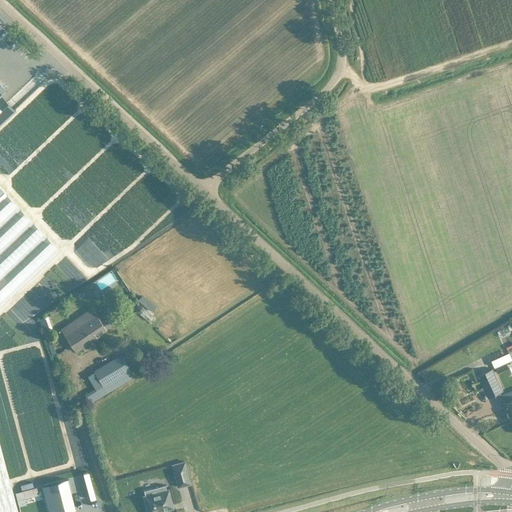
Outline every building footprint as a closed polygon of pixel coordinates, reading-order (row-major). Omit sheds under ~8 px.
[(0,124),(10,115),(0,104),(0,94),(1,94),(5,90),(0,84),(0,124)] [(7,193),(0,199),(0,305),(60,249),(7,193)] [(50,222),(72,244),(106,211),(96,202),(80,219),(66,206),(50,222)] [(92,282),(85,287),(88,292),(95,287),(92,283),(92,282)] [(156,306),(143,296),(140,300),(145,303),(144,304),(152,311),(156,306)] [(144,308),(144,307),(141,304),(136,310),(149,321),(153,316),(144,308)] [(99,318),(96,313),(92,307),(60,328),(64,334),(76,351),(114,326),(108,317),(105,313),(99,318)] [(41,318),(39,319),(44,331),(52,328),(48,316),(41,318)] [(121,355),(94,370),(98,377),(107,392),(134,377),(121,355)] [(488,397),(497,393),(504,390),(494,368),(487,371),(478,375),(488,397)] [(511,390),(501,396),(504,402),(511,421),(511,390)] [(18,511),(0,443),(0,511),(18,511)] [(185,461),(172,465),(178,487),(191,483),(185,461)] [(145,495),(143,495),(147,511),(155,511),(173,507),(168,489),(166,489),(165,485),(144,490),(145,495)] [(36,486),(15,492),(19,505),(26,503),(25,497),(38,494),(36,486)] [(47,492),(40,494),(45,511),(73,511),(77,511),(70,486),(47,492)]
